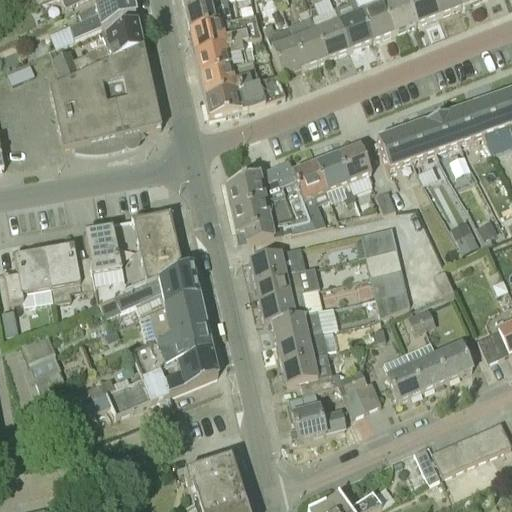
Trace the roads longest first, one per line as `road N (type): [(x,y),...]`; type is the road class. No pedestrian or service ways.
road 1 (residential): [(193,164),(224,140),(511,30)]
road 2 (residential): [(193,164),(271,500)]
road 3 (residential): [(271,500),(511,397)]
road 4 (residential): [(0,202),(193,164)]
road 5 (residential): [(156,0),(193,164)]
